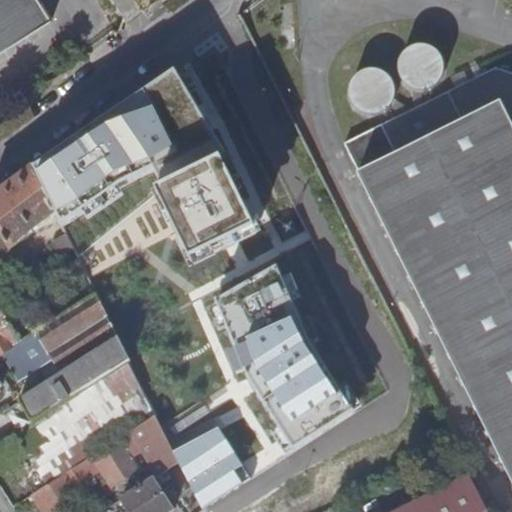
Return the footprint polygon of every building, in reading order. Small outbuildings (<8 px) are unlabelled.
[(0,0),(0,50),(51,18),(39,0),(0,0)] [(445,75),(445,70),(445,65),(444,62),(443,59),(440,55),(438,53),(436,51),(432,48),(426,47),(420,47),(415,48),(411,49),(407,52),(403,56),(401,60),(400,64),(399,67),(399,73),(400,77),(402,81),(405,85),(408,88),(412,90),(418,92),(421,93),(427,92),(430,91),(434,89),(438,86),(440,84),(442,82),(444,77),(445,75)] [(511,74),(497,69),(344,145),(359,174),(356,175),(358,178),(360,177),(372,200),(369,201),(370,203),(373,202),(385,226),(381,228),(382,230),(386,228),(398,252),(395,253),(396,255),(399,254),(411,278),(407,280),(409,283),(412,282),(424,304),(422,305),(423,308),(425,307),(437,331),(434,332),(435,335),(438,333),(450,357),(447,358),(449,360),(451,359),(463,383),(459,385),(460,387),(464,385),(475,408),(473,409),(474,411),(476,410),(488,435),(485,436),(486,439),(489,438),(501,461),(499,462),(500,465),(502,463),(511,482),(511,74)] [(396,98),(396,94),(395,89),(394,84),(391,80),(389,77),(385,75),(381,72),(377,71),(373,71),(369,71),(363,73),(359,75),(356,78),(355,79),(353,82),(351,86),(350,91),(350,95),(350,98),(352,103),(353,106),(357,111),(361,114),(365,116),(369,117),(373,117),(377,117),(382,115),(386,113),(389,110),(393,106),(394,102),(396,98)] [(227,162),(177,72),(33,173),(59,221),(66,235),(75,253),(77,259),(158,194),(174,230),(191,267),(234,250),(262,239),(227,162)] [(0,197),(0,234),(10,250),(59,221),(33,173),(0,197)] [(0,234),(0,258),(10,250),(0,234)] [(75,253),(66,235),(50,244),(57,260),(75,253)] [(279,267),(217,301),(219,305),(207,312),(220,334),(227,330),(238,350),(226,357),(239,380),(247,375),(278,431),(273,434),(288,458),(363,410),(349,382),(339,388),(316,345),(322,342),(309,318),(304,320),(295,303),(303,298),(291,276),(285,279),(279,267)] [(56,321),(35,334),(62,375),(118,340),(104,313),(95,296),(56,321)] [(0,332),(10,327),(0,311),(0,332)] [(0,359),(7,362),(29,397),(62,375),(35,334),(20,343),(10,327),(0,332),(0,359)] [(20,403),(33,424),(128,363),(129,363),(118,340),(62,375),(29,397),(20,403)] [(0,444),(0,475),(5,472),(20,463),(29,457),(47,487),(90,459),(87,454),(152,412),(128,363),(33,424),(0,444)] [(159,477),(179,464),(174,453),(155,417),(135,430),(143,446),(159,477)] [(252,479),(218,428),(174,453),(179,464),(206,510),(252,479)] [(140,448),(143,446),(135,430),(106,448),(109,453),(95,462),(112,487),(141,469),(133,455),(130,457),(123,447),(135,440),(140,448)] [(93,457),(95,462),(109,453),(106,448),(93,457)] [(47,487),(33,496),(42,511),(58,511),(92,491),(85,480),(98,471),(90,459),(47,487)] [(20,463),(5,472),(7,476),(22,467),(20,463)] [(487,511),(469,475),(395,511),(487,511)] [(155,480),(121,501),(127,511),(172,511),(175,511),(155,480)]
